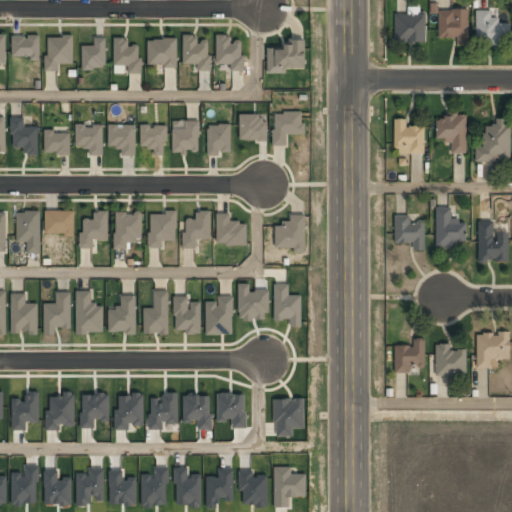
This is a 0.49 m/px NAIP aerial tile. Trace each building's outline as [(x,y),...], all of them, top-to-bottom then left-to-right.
[(439,39),(457,39),(457,46),(469,46),(469,10),(438,10),(439,39)] [(510,46),(510,22),(492,22),(492,11),(477,11),(477,45),(510,46)] [(395,15),(395,44),(425,44),(425,15),(395,15)] [(182,64),(197,64),(197,71),(208,71),(209,42),(196,42),(196,35),(182,35),(182,64)] [(242,71),(242,41),(230,42),(230,35),(215,35),(216,64),(230,64),(230,71),(242,71)] [(12,56),(30,56),(30,60),(39,60),(39,36),(11,36),(12,56)] [(72,36),(45,36),(46,71),(59,71),(59,64),(73,64),(72,36)] [(105,38),(94,37),(93,46),(81,46),(81,69),(105,69),(105,38)] [(140,74),(140,45),(127,45),(128,38),(113,37),(113,66),(127,66),(127,73),(140,74)] [(176,66),(176,39),(147,39),(147,66),(176,66)] [(304,42),(287,42),(287,51),(267,50),(267,71),(304,72),(304,42)] [(273,113),(273,146),(286,145),(286,134),(303,134),(303,112),(273,113)] [(239,115),(239,140),(265,140),(265,115),(239,115)] [(37,127),(24,127),(23,117),(11,117),(11,148),(23,147),(23,155),(37,155),(37,127)] [(466,155),(466,117),(436,117),(436,143),(451,143),(451,155),(466,155)] [(394,120),(394,155),(424,155),(424,128),(406,128),(406,120),(394,120)] [(511,162),(511,120),(494,120),(494,127),(483,127),(483,147),(476,147),(476,162),(511,162)] [(199,121),(172,121),(171,152),(198,153),(199,121)] [(75,147),(89,147),(89,155),(102,156),(102,125),(75,125),(75,147)] [(135,125),(108,125),(107,148),(121,148),(121,156),(134,156),(135,125)] [(140,125),(139,148),(153,148),(153,155),(165,155),(165,125),(140,125)] [(230,125),(207,125),(207,154),(230,154),(230,125)] [(44,153),(69,154),(70,132),(44,131),(44,153)] [(436,209),(436,248),(467,248),(467,222),(451,222),(451,209),(436,209)] [(40,253),(40,212),(16,211),(16,242),(26,242),(26,253),(40,253)] [(73,211),(45,211),(44,234),(73,234),(73,211)] [(107,212),(93,212),(93,221),(81,221),(81,249),(93,249),(93,240),(107,240),(107,212)] [(196,221),(183,222),(183,249),(196,249),(196,241),(210,240),(210,212),(195,212),(196,221)] [(128,250),(128,243),(141,243),(141,214),(115,214),(115,250),(128,250)] [(177,214),(148,214),(148,250),(162,250),(162,242),(177,242),(177,214)] [(246,246),(246,224),(230,224),(230,215),(216,215),(216,246),(246,246)] [(304,217),(288,217),(288,226),(275,226),(275,252),(304,252),(304,217)] [(395,217),(395,243),(413,243),(413,250),(425,250),(425,224),(411,224),(411,217),(395,217)] [(494,233),(494,222),(478,222),(478,263),(508,263),(508,234),(494,233)] [(273,320),(289,320),(289,327),(300,327),(300,295),(288,295),(288,284),(273,284),(273,320)] [(75,333),(103,333),(103,304),(91,305),(91,291),(75,291),(75,333)] [(43,303),(43,335),(54,335),(54,328),(70,329),(70,292),(56,292),(55,303),(43,303)] [(168,292),(154,292),(154,310),(144,310),(144,334),(168,334),(168,292)] [(37,304),(25,303),(25,294),(11,293),(10,333),(37,333),(37,304)] [(174,331),(185,331),(185,334),(200,334),(200,302),(188,302),(188,296),(173,297),(174,331)] [(135,333),(135,297),(120,297),(120,312),(110,312),(110,333),(135,333)] [(232,336),(232,298),(218,298),(218,303),(206,303),(206,336),(232,336)] [(477,368),(492,368),(492,360),(509,360),(509,334),(477,334),(477,368)] [(411,374),(411,369),(425,369),(425,339),(413,339),(413,347),(395,347),(395,374),(411,374)] [(466,351),(451,351),(451,346),(436,346),(436,377),(466,377),(466,351)] [(74,426),(73,392),(62,392),(63,396),(49,397),(50,410),(45,410),(45,431),(59,430),(59,426),(74,426)] [(12,431),(26,431),(26,423),(38,422),(38,393),(24,393),(24,399),(11,400),(12,431)] [(177,393),(160,393),(160,398),(149,398),(149,430),(163,430),(163,423),(177,424),(177,393)] [(109,421),(108,394),(80,394),(81,429),(94,428),(94,421),(109,421)] [(114,409),(114,430),(128,430),(128,425),(143,425),(142,394),(118,395),(118,409),(114,409)] [(216,395),(217,420),(231,420),(231,428),(245,428),(244,394),(216,395)] [(182,395),(182,422),(196,422),(196,430),(210,430),(210,395),(182,395)]
